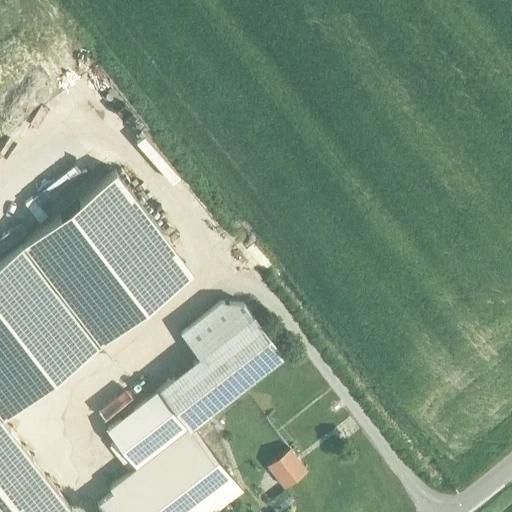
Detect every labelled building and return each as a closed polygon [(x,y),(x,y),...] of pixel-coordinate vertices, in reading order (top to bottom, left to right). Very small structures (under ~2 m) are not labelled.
[(0,416),(1,418),(97,341),(21,242),(0,257),(0,416)] [(285,352),(253,311),(251,312),(242,300),(219,298),(179,329),(198,353),(158,384),(189,426),(285,352)] [(151,389),(101,428),(130,465),(180,426),(151,389)] [(0,511),(67,511),(72,509),(1,418),(0,416),(0,511)] [(206,511),(236,488),(186,426),(88,504),(94,511),(206,511)] [(307,469),(290,446),(267,464),(285,486),(307,469)]
